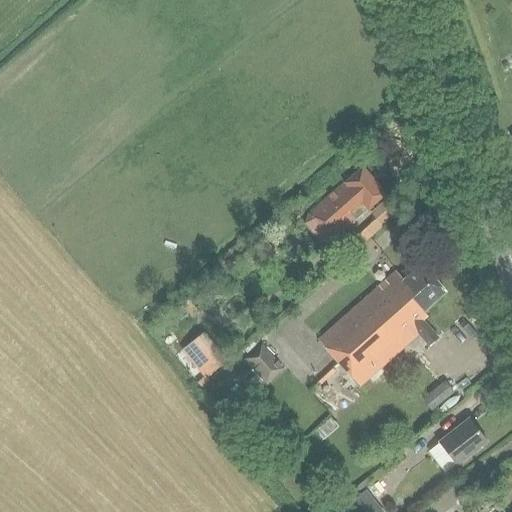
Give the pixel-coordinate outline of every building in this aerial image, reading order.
[(362,169),(307,217),(322,235),(349,211),(356,219),(384,195),(362,169)] [(273,250),(262,239),(251,249),(263,261),(273,250)] [(368,297),(318,341),(338,363),(357,386),(408,341),(419,332),(428,343),(435,336),(422,321),(427,316),(423,312),(445,292),(434,279),(421,265),(403,281),(396,272),(368,297)] [(227,361),(203,332),(181,351),(205,379),(227,361)] [(284,365),(262,343),(243,362),(264,384),(284,365)] [(423,399),(431,410),(453,392),(444,382),(423,399)] [(330,418),(313,431),(321,440),(337,427),(330,418)] [(486,442),(469,419),(438,443),(456,466),(486,442)] [(381,511),(364,490),(341,509),(343,511),(381,511)]
